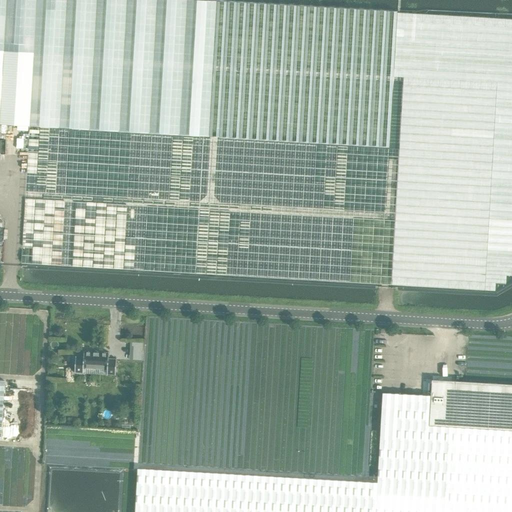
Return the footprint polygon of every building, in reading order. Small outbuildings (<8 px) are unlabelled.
[(0,0),(0,124),(29,126),(119,131),(126,0),(0,0)] [(397,12),(201,0),(126,0),(119,131),(389,147),(397,12)] [(108,353),(84,352),(85,351),(84,351),(83,358),(76,357),(76,356),(75,356),(74,373),(75,373),(75,372),(82,373),(83,373),(83,368),(107,369),(107,375),(107,374),(115,374),(115,375),(116,359),(108,359),(109,352),(108,352),(108,353)] [(377,483),(375,511),(511,511),(511,384),(431,380),(430,396),(382,393),(377,483)] [(375,511),(377,483),(137,469),(134,511),(375,511)]
